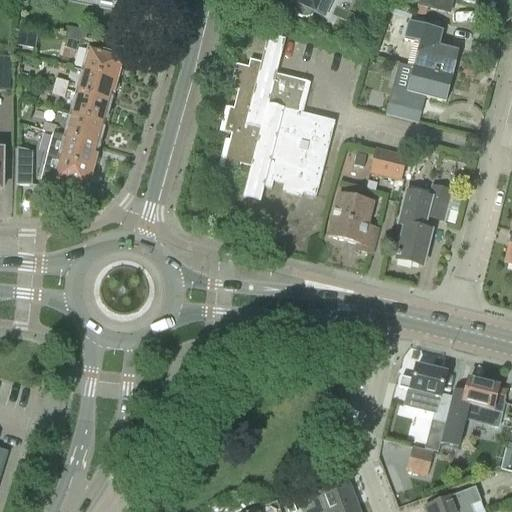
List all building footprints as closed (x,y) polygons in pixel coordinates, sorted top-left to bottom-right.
[(100,0),(100,5),(144,14),(146,0),(100,0)] [(283,0),(295,5),(295,10),(297,15),(301,19),(304,19),(306,19),(309,19),(310,18),(312,16),(314,15),(314,13),(323,17),(331,0),(283,0)] [(427,11),(429,0),(418,0),(417,8),(427,11)] [(417,8),(415,16),(425,18),(427,11),(417,8)] [(411,19),(409,26),(418,28),(423,29),(425,22),(411,19)] [(408,26),(404,42),(414,45),(419,46),(412,70),(451,80),(458,55),(438,50),(442,34),(423,29),(418,28),(409,26),(408,26)] [(63,40),(79,43),(82,32),(65,29),(63,40)] [(34,51),(37,38),(15,34),(15,48),(34,51)] [(77,54),(79,43),(63,40),(66,41),(63,50),(77,54)] [(82,73),(117,83),(117,82),(121,80),(122,73),(120,70),(123,60),(88,50),(82,73)] [(0,90),(10,91),(10,58),(0,58),(0,90)] [(273,183),(284,186),(282,194),(302,199),(302,196),(316,199),(334,124),(302,116),(310,85),(275,77),(277,70),(249,62),(247,70),(232,66),(226,90),(238,93),(233,111),(225,109),(219,133),(231,136),(229,143),(225,142),(218,170),(238,175),(240,167),(262,172),(258,188),(271,191),(273,183)] [(398,66),(392,90),(402,92),(406,93),(406,95),(445,105),(451,80),(412,70),(398,66)] [(116,85),(117,83),(82,73),(76,95),(111,105),(113,96),(117,94),(118,88),(116,85)] [(67,83),(55,80),(53,89),(65,92),(67,83)] [(65,92),(53,89),(51,97),(63,100),(65,92)] [(387,106),(397,109),(402,92),(392,90),(387,106)] [(76,95),(70,117),(105,127),(111,105),(76,95)] [(421,115),(397,109),(387,106),(385,117),(419,125),(421,115)] [(70,117),(64,139),(99,149),(105,127),(70,117)] [(55,128),(43,125),(41,133),(53,136),(55,128)] [(64,139),(57,162),(93,172),(93,170),(97,168),(98,162),(96,159),(99,149),(64,139)] [(32,188),(32,156),(17,151),(17,188),(32,188)] [(400,182),(406,160),(375,152),(370,174),(400,182)] [(364,159),(356,156),(353,167),(362,169),(364,159)] [(93,172),(57,162),(54,177),(43,174),(41,183),(86,195),(89,185),(92,183),(94,177),(92,174),(93,172)] [(429,200),(427,200),(407,194),(398,227),(404,229),(397,256),(396,256),(395,259),(396,259),(396,263),(421,269),(430,234),(422,232),(425,219),(442,223),(449,193),(432,189),(429,200)] [(371,256),(377,231),(367,229),(372,206),(338,197),(327,239),(357,246),(355,252),(371,256)] [(432,422),(445,425),(451,400),(439,397),(444,375),(415,368),(411,382),(400,380),(398,390),(409,393),(421,396),(417,412),(434,416),(432,422)] [(454,386),(451,400),(445,425),(440,447),(457,451),(465,422),(494,430),(492,438),(507,441),(509,433),(497,430),(507,392),(467,382),(466,389),(454,386)] [(440,447),(445,425),(432,422),(431,421),(423,454),(432,456),(437,457),(440,447)] [(426,478),(432,456),(423,454),(412,450),(406,473),(426,478)] [(300,511),(341,511),(355,507),(346,484),(319,495),(307,500),(310,508),(300,511)] [(425,511),(470,511),(469,508),(479,504),(474,490),(452,498),(424,509),(425,511)]
